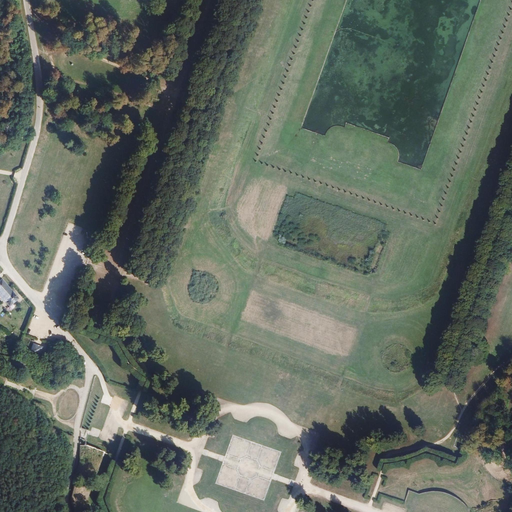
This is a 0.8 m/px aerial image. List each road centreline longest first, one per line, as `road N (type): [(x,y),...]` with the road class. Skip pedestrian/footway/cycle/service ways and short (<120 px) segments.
road 1 (unclassified): [(62,329),(6,263),(4,245),(39,126),(25,0)]
road 2 (track): [(207,511),(186,498),(216,406),(256,411),(311,437),(308,461)]
road 3 (track): [(511,357),(441,441),(387,458),(368,510)]
